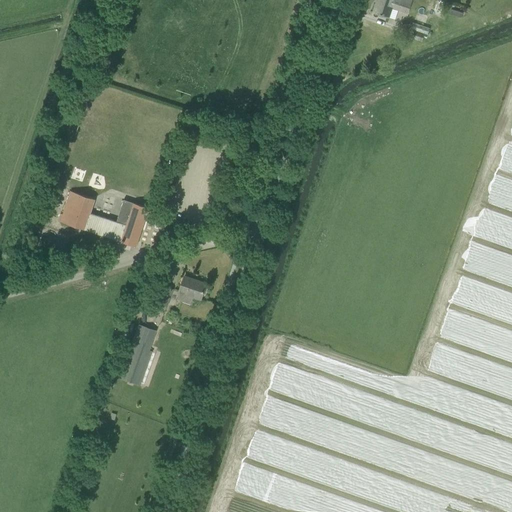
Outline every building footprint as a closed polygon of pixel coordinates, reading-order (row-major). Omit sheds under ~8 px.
[(392,8),(407,13),(411,0),(377,0),(373,12),(388,17),(392,8)] [(407,37),(422,42),(424,34),(410,29),(407,37)] [(60,222),(109,238),(114,221),(89,213),(94,199),(70,191),(70,192),(71,193),(69,199),(68,199),(68,200),(66,206),(65,207),(66,207),(64,213),(63,213),(63,214),(63,215),(61,221),(61,220),(60,222)] [(116,222),(114,221),(109,238),(136,247),(137,246),(136,246),(146,217),(146,216),(147,212),(150,213),(151,209),(124,200),(116,222)] [(194,280),(184,277),(179,292),(180,292),(177,299),(191,304),(194,297),(201,299),(203,294),(205,295),(208,286),(206,285),(206,284),(197,281),(197,282),(194,281),(194,280)] [(164,311),(166,306),(167,306),(172,290),(163,286),(157,303),(156,308),(164,311)] [(124,379),(137,384),(156,331),(143,327),(124,379)]
